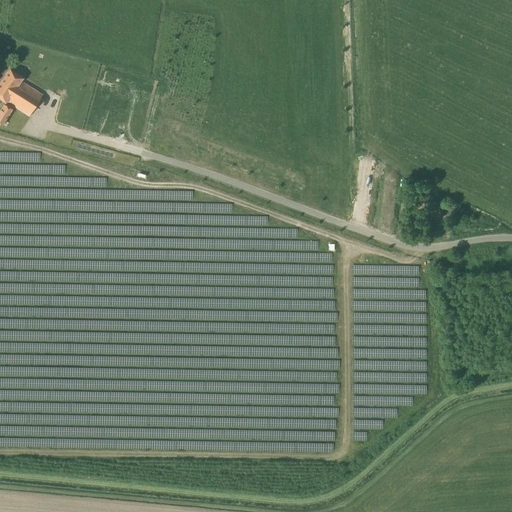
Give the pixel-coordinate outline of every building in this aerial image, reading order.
[(21,129),(42,96),(20,82),(23,79),(9,69),(0,82),(0,99),(5,103),(0,110),(0,124),(2,126),(6,119),(21,129)] [(114,106),(117,90),(88,86),(86,93),(81,92),(82,84),(70,82),(68,100),(103,106),(103,104),(114,106)] [(112,134),(117,110),(63,100),(58,124),(112,134)] [(227,120),(223,133),(228,134),(232,122),(227,120)] [(188,148),(189,134),(178,133),(176,147),(188,148)] [(47,166),(113,181),(119,157),(114,156),(116,148),(55,134),(53,144),(49,143),(48,148),(63,151),(61,158),(49,156),(47,166)] [(44,173),(47,153),(7,148),(4,168),(44,173)] [(188,196),(194,173),(171,168),(169,174),(160,171),(154,197),(179,203),(178,206),(188,209),(191,196),(188,196)] [(146,173),(140,171),(136,182),(142,184),(146,173)] [(83,175),(80,174),(80,175),(70,173),(68,183),(81,185),(83,175)] [(295,199),(297,194),(288,191),(286,196),(295,199)] [(130,245),(179,255),(189,208),(140,199),(130,245)] [(277,232),(282,217),(257,208),(251,222),(277,232)]
